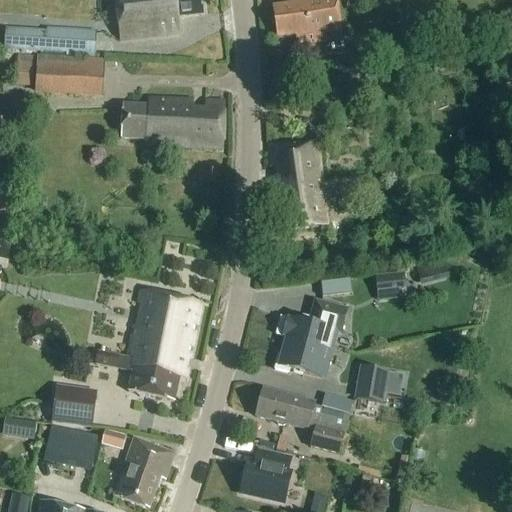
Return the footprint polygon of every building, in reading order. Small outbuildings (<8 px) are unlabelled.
[(198,0),(112,0),(118,43),(177,37),(177,21),(200,18),(198,0)] [(324,33),(338,32),(333,0),(295,0),(293,0),(294,5),(271,9),(277,39),(292,36),(293,43),(324,39),(324,33)] [(457,21),(426,27),(401,32),(405,52),(461,41),(457,21)] [(6,29),(5,51),(59,55),(59,57),(94,60),(96,32),(46,29),(46,32),(6,29)] [(37,57),(37,65),(35,95),(101,99),(104,61),(37,57)] [(433,62),(424,63),(425,73),(434,72),(433,62)] [(354,75),(327,79),(331,103),(357,99),(354,75)] [(506,85),(493,86),(494,96),(506,95),(506,85)] [(221,151),(222,106),(205,104),(205,116),(193,115),(193,104),(146,102),(145,109),(122,108),(119,141),(143,143),(143,147),(221,151)] [(315,143),(266,148),(268,169),(273,169),(275,181),(270,183),(271,200),(274,200),(275,212),(281,211),(284,233),(324,229),(321,205),(321,200),(372,194),(370,178),(319,184),(315,143)] [(154,156),(143,155),(142,168),(153,169),(154,156)] [(2,180),(1,212),(21,213),(21,181),(2,180)] [(444,265),(433,268),(437,284),(448,281),(444,265)] [(378,304),(407,300),(404,274),(375,278),(378,304)] [(141,294),(127,359),(98,353),(95,367),(132,375),(128,395),(174,405),(181,379),(186,381),(202,307),(141,294)] [(285,340),(284,345),(300,350),(301,345),(332,353),(338,331),(341,332),(346,312),(314,304),(310,321),(307,320),(305,326),(280,320),(275,338),(285,340)] [(300,350),(284,345),(281,357),(278,356),(274,372),(289,376),(290,373),(321,381),(323,371),(327,372),(332,353),(301,345),(300,350)] [(381,405),(386,375),(362,370),(357,401),(381,405)] [(97,393),(56,387),(51,425),(91,431),(97,393)] [(315,406),(263,393),(257,421),(307,434),(307,431),(314,434),(310,447),(337,455),(339,447),(347,418),(314,409),(315,406)] [(5,423),(2,439),(32,443),(34,428),(5,423)] [(126,439),(105,433),(101,447),(122,453),(126,439)] [(149,511),(155,497),(161,481),(165,483),(174,458),(134,443),(115,499),(149,511)] [(287,475),(290,461),(258,454),(253,478),(245,476),(240,495),(283,505),(290,476),(287,475)] [(314,497),(310,511),(324,511),(327,500),(314,497)]
